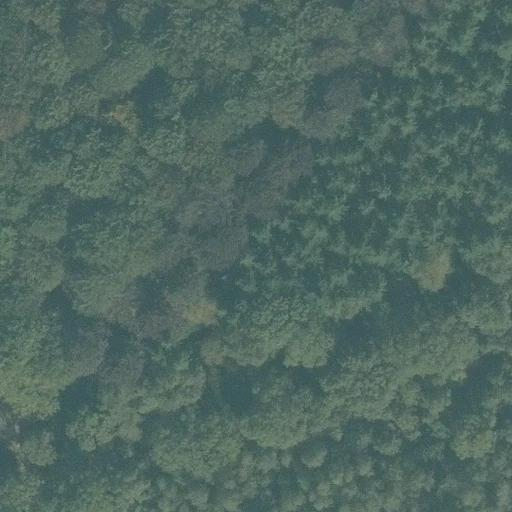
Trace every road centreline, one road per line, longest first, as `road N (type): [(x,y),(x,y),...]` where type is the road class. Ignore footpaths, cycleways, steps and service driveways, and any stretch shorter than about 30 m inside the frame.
road 1 (unclassified): [(0,401),(138,318),(193,264),(406,0)]
road 2 (track): [(37,511),(10,395)]
